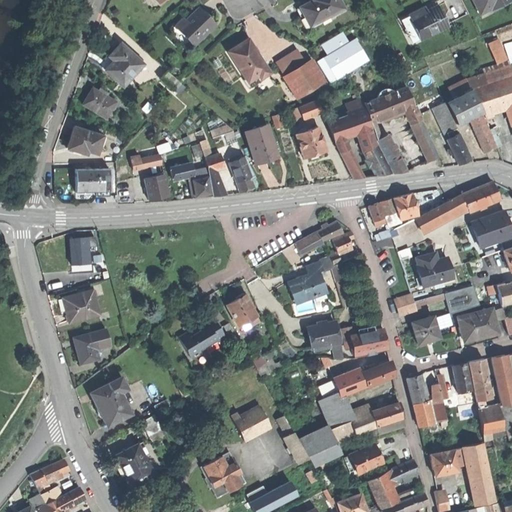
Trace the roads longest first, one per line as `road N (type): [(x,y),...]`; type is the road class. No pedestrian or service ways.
road 1 (secondary): [(346,192),(164,213),(25,217)]
road 2 (residential): [(25,217),(99,0)]
road 3 (residential): [(25,217),(27,257),(69,412)]
road 4 (residential): [(397,370),(346,192)]
road 5 (secondary): [(511,178),(484,172),(346,192)]
road 6 (residential): [(397,370),(432,511)]
